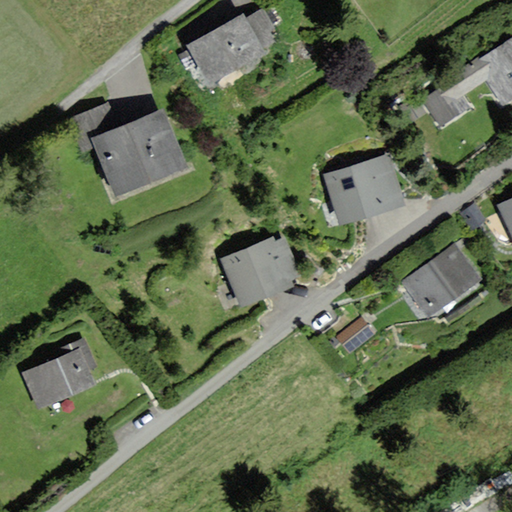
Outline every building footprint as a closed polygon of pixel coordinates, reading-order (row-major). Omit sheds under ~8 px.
[(227,26),(192,46),(211,81),(266,52),(246,16),(227,26)] [(511,38),(424,98),(442,124),(469,106),(462,95),(487,78),(503,102),(511,96),(511,38)] [(108,107),(74,121),(87,152),(100,147),(118,191),(185,164),(165,113),(137,124),(118,132),(108,107)] [(387,157),(328,175),(342,222),(401,204),(395,182),(387,157)] [(511,200),(501,205),(511,228),(511,200)] [(272,240),(225,260),(243,302),(300,277),(284,241),(275,246),(272,240)] [(427,266),(403,283),(426,316),(479,279),(456,246),(427,266)] [(359,316),(341,331),(355,348),(373,332),(359,316)] [(67,356),(26,374),(40,406),(91,383),(84,368),(93,364),(83,341),(64,349),(67,356)]
